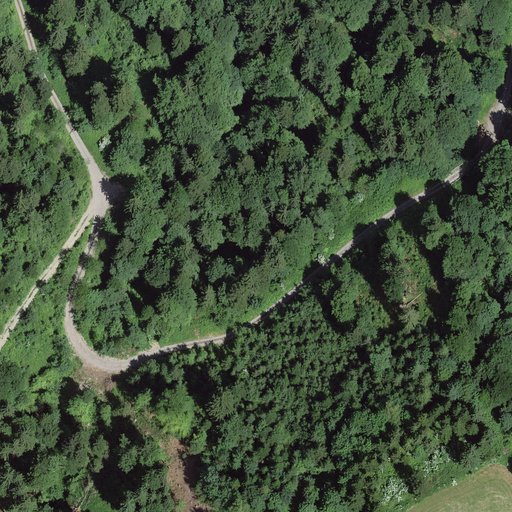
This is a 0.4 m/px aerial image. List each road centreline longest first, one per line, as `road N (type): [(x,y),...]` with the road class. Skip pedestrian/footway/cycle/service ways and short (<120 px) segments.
road 1 (track): [(15,0),(94,172),(99,220),(69,302),(71,331),(89,358),(112,366),(227,337),(258,321),(371,228),(476,161),(496,137),(511,60)]
road 2 (track): [(98,198),(0,340)]
